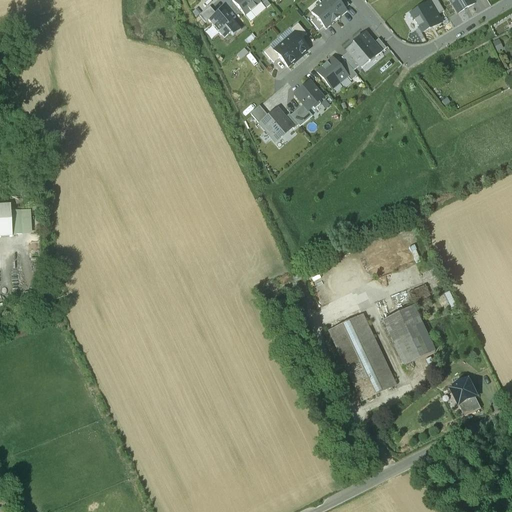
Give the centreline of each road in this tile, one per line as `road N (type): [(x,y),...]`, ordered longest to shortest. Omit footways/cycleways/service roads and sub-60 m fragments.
road 1 (residential): [(511,411),(313,511)]
road 2 (residential): [(511,3),(415,54),(396,47),(367,15)]
